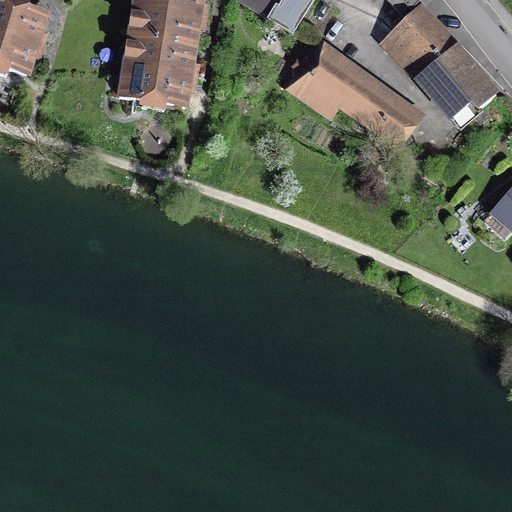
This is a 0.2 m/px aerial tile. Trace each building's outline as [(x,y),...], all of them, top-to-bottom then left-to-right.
[(49,16),(0,0),(0,33),(39,46),(49,16)] [(136,0),(135,7),(198,18),(201,0),(136,0)] [(317,0),(237,0),(236,3),(294,38),(317,0)] [(412,6),(405,0),(384,0),(400,17),(412,6)] [(135,7),(130,38),(194,48),(198,18),(135,7)] [(496,96),(421,8),(382,41),(457,129),(496,96)] [(39,46),(0,33),(0,66),(29,76),(39,46)] [(130,38),(125,68),(189,78),(194,48),(130,38)] [(419,116),(314,45),(286,86),(332,117),(345,99),(403,139),(419,116)] [(189,78),(125,68),(121,98),(184,108),(189,78)] [(511,191),(488,217),(508,233),(511,237),(511,191)]
